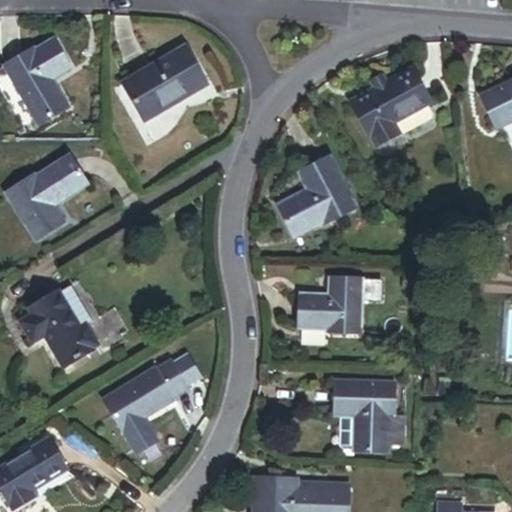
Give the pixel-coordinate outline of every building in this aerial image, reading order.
[(33,124),(63,107),(46,77),(64,67),(50,41),(31,52),(30,49),(0,66),(33,124)] [(120,83),(142,121),(204,85),(182,47),(120,83)] [(424,106),(428,103),(411,71),(387,84),(372,92),(349,104),(366,136),(369,135),(376,148),(397,136),(396,135),(391,123),(424,106)] [(368,85),(372,92),(387,84),(383,77),(368,85)] [(511,83),(484,91),(493,124),(511,118),(511,83)] [(424,106),(391,123),(396,135),(427,119),(429,114),(424,106)] [(322,222),(351,207),(325,157),(297,172),(306,190),(277,205),(292,234),(321,219),(322,222)] [(63,223),(52,207),(86,185),(69,158),(35,180),(33,176),(5,194),(35,241),(63,223)] [(407,278),(396,277),(396,293),(406,293),(407,278)] [(324,330),(357,332),(358,303),(359,283),(359,280),(326,279),(325,295),(298,294),(296,326),(324,327),(324,330)] [(376,284),(359,283),(358,303),(375,303),(376,284)] [(69,286),(57,293),(79,330),(85,327),(91,323),(69,286)] [(85,327),(79,330),(57,293),(28,310),(32,316),(20,324),(31,342),(43,335),(63,368),(91,351),(90,349),(96,346),(85,327)] [(173,402),(172,400),(187,391),(171,365),(156,374),(155,371),(103,401),(122,432),(173,402)] [(386,418),(390,418),(392,383),(334,381),(333,416),(345,416),(358,417),(357,449),(356,452),(385,454),(385,445),(386,418)] [(358,417),(345,416),(344,445),(348,449),(357,449),(358,417)] [(390,418),(386,418),(385,445),(403,446),(404,419),(390,418)] [(27,493),(63,472),(46,441),(0,467),(0,502),(3,506),(6,504),(11,511),(12,511),(32,501),(27,493)] [(345,511),(347,485),(293,483),(293,480),(254,478),(253,511),(345,511)]
